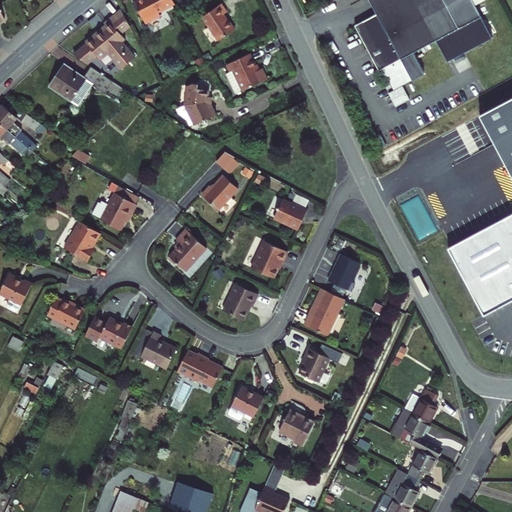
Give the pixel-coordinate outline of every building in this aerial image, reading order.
[(175,4),(173,0),(135,0),(138,6),(137,7),(145,23),(160,16),(158,12),(175,4)] [(361,50),(374,76),(378,74),(389,94),(407,85),(408,86),(420,79),(409,58),(432,46),(444,69),(486,47),(461,0),(365,0),(363,1),(373,19),(351,31),(361,50)] [(199,15),(215,39),(232,29),(225,18),(224,19),(220,12),(223,10),(220,6),(218,2),(199,15)] [(129,23),(121,8),(118,10),(104,21),(106,24),(97,31),(96,30),(90,34),(84,39),(85,40),(73,50),(85,58),(95,51),(98,55),(106,49),(112,57),(116,54),(123,63),(133,55),(121,39),(124,36),(120,30),(129,23)] [(257,67),(253,69),(249,60),(245,52),(222,63),(226,70),(228,69),(238,89),(262,78),(257,67)] [(57,70),(50,80),(80,101),(95,80),(106,88),(109,85),(116,91),(121,83),(92,63),(85,73),(65,59),(57,70)] [(238,89),(228,69),(226,70),(221,72),(230,90),(234,92),(235,91),(235,90),(238,89)] [(180,104),(189,123),(189,124),(211,114),(210,113),(208,108),(206,103),(206,100),(202,99),(204,89),(193,87),(194,83),(188,82),(183,85),(180,104)] [(511,96),(477,115),(511,178),(511,96)] [(5,113),(0,117),(0,119),(35,151),(38,147),(26,136),(29,133),(20,125),(24,121),(34,128),(33,130),(54,142),(60,133),(19,105),(14,111),(10,107),(5,113)] [(0,146),(6,140),(10,143),(12,140),(30,157),(35,151),(0,119),(0,146)] [(90,152),(78,145),(73,152),(86,160),(90,152)] [(0,180),(4,183),(7,187),(13,181),(0,169),(0,160),(1,161),(3,159),(12,167),(16,163),(0,149),(0,180)] [(231,153),(224,149),(215,159),(221,165),(231,153)] [(239,187),(224,174),(212,187),(210,184),(205,189),(201,194),(218,210),(239,187)] [(115,180),(111,186),(136,201),(140,194),(119,183),(115,180)] [(111,186),(110,186),(95,212),(120,226),(124,219),(128,212),(130,214),(137,201),(136,201),(111,186)] [(286,226),(296,231),(301,220),(306,209),(291,202),(290,204),(281,200),(273,218),(287,225),(286,226)] [(511,213),(447,248),(483,315),(511,299),(511,213)] [(100,233),(80,221),(64,248),(88,262),(91,256),(95,250),(91,248),(100,233)] [(183,227),(173,239),(176,241),(178,243),(166,256),(182,271),(204,247),(183,227)] [(288,251),(263,240),(251,268),(273,279),(276,273),(278,268),(276,267),(278,263),(282,264),(288,251)] [(359,261),(339,252),(333,266),(327,280),(350,290),(354,281),(350,280),(359,261)] [(20,302),(30,282),(27,281),(23,279),(22,281),(7,273),(0,286),(0,291),(8,296),(5,302),(6,305),(12,309),(15,308),(19,301),(20,302)] [(257,294),(233,283),(220,311),(242,321),(248,306),(251,307),(254,301),(257,294)] [(320,287),(309,312),(312,314),(323,288),(320,287)] [(343,298),(323,288),(312,314),(309,312),(306,318),(303,325),(327,335),(343,298)] [(55,294),(46,312),(74,326),(84,306),(73,301),(62,295),(61,297),(55,294)] [(121,346),(132,324),(127,322),(122,320),(121,322),(107,315),(106,318),(95,313),(85,332),(96,338),(97,334),(121,346)] [(330,335),(335,337),(344,317),(339,315),(330,335)] [(157,332),(153,330),(141,355),(167,367),(177,347),(159,338),(161,334),(157,332)] [(20,351),(24,342),(13,336),(9,345),(20,351)] [(329,357),(307,348),(305,352),(303,356),(306,357),(298,373),(318,382),(329,357)] [(195,354),(186,349),(180,362),(176,371),(196,381),(197,379),(212,386),(221,367),(206,360),(207,357),(202,355),(196,352),(195,354)] [(55,361),(44,386),(53,389),(63,365),(55,361)] [(78,368),(75,375),(93,384),(97,377),(78,368)] [(405,408),(413,412),(425,388),(417,384),(405,408)] [(253,416),(263,396),(251,391),(240,385),(230,405),(243,411),(253,416)] [(437,394),(425,388),(413,412),(428,420),(432,412),(436,404),(432,403),(437,394)] [(129,400),(114,439),(124,442),(138,403),(129,400)] [(243,411),(230,405),(227,410),(228,413),(237,418),(240,417),(243,411)] [(316,417),(290,405),(285,416),(279,427),(296,435),(294,438),(304,443),(316,417)] [(413,412),(405,408),(391,434),(400,438),(413,412)] [(440,450),(432,447),(426,438),(421,436),(428,420),(413,412),(400,438),(421,449),(436,457),(438,454),(440,450)] [(436,457),(421,449),(409,473),(422,480),(426,472),(430,473),(433,465),(437,458),(436,457)] [(205,511),(222,469),(187,456),(169,505),(187,511),(205,511)] [(409,473),(400,468),(388,494),(397,498),(413,507),(417,499),(421,491),(418,490),(422,480),(409,473)] [(253,511),(254,509),(260,511),(284,511),(289,501),(274,494),(275,490),(272,488),(266,485),(261,495),(249,489),(239,511),(253,511)] [(114,511),(133,511),(135,507),(147,511),(151,502),(139,497),(124,489),(114,511)] [(410,511),(413,507),(397,498),(390,511),(410,511)]
